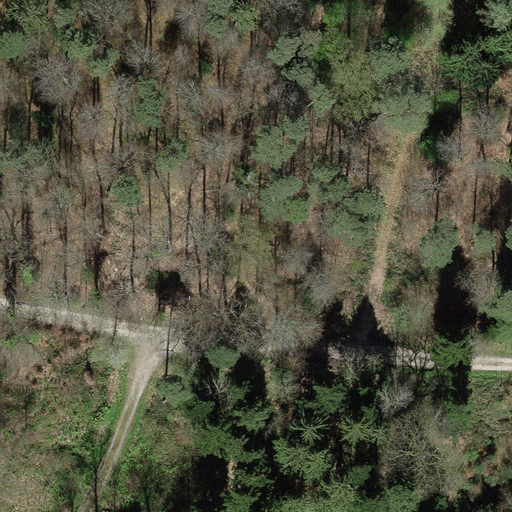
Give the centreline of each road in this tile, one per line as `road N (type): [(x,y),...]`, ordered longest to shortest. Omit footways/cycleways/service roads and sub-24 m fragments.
road 1 (track): [(511,365),(163,337),(0,305)]
road 2 (track): [(357,351),(419,114),(472,0)]
road 3 (track): [(83,511),(163,337)]
